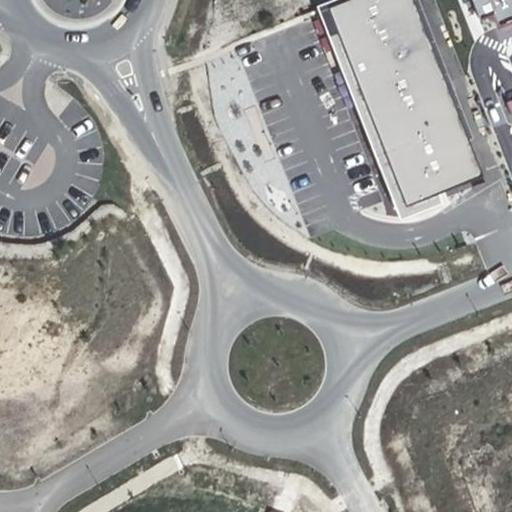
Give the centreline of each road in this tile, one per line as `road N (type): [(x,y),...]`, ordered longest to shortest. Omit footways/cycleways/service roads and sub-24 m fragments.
road 1 (unclassified): [(23,511),(212,400)]
road 2 (unclassified): [(511,280),(344,345)]
road 3 (unclassified): [(173,160),(240,306)]
road 4 (unclassified): [(80,40),(173,160)]
road 5 (unclassified): [(173,160),(138,13)]
road 6 (unclassified): [(344,345),(320,311),(301,301),(259,298),(240,306)]
